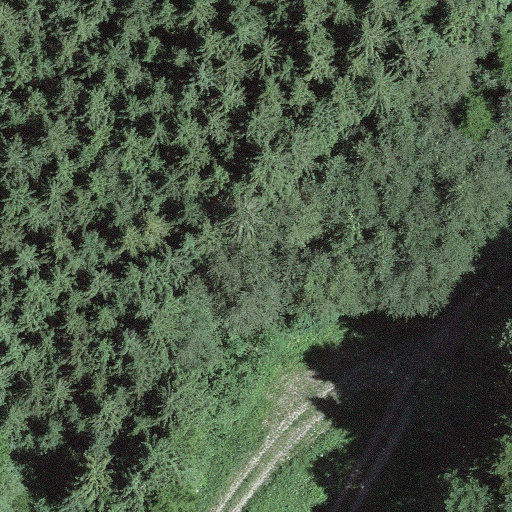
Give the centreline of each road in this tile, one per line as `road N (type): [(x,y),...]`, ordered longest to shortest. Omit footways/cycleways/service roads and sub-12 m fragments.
road 1 (track): [(490,318),(245,511)]
road 2 (track): [(357,511),(511,292)]
